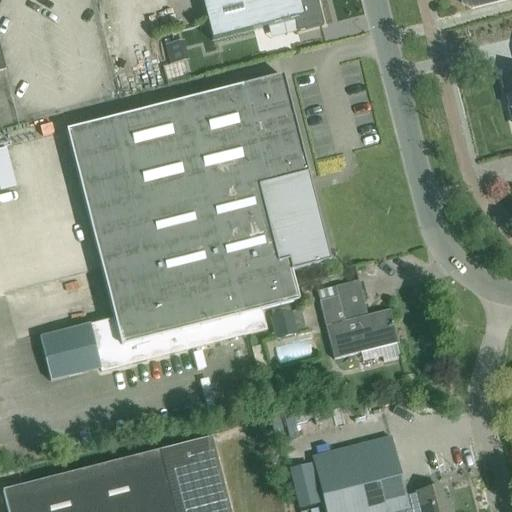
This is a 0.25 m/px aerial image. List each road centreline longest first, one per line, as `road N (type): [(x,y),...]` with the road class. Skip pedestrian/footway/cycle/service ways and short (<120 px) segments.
road 1 (unclassified): [(498,293),(451,259),(427,216),(372,0)]
road 2 (residential): [(502,511),(480,413),(498,293)]
